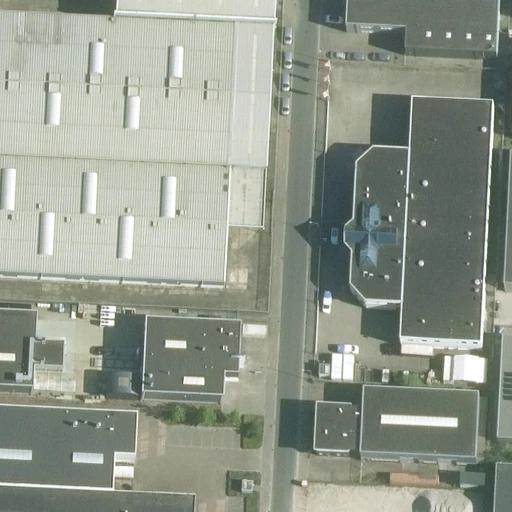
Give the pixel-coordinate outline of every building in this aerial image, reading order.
[(0,22),(0,278),(222,290),(228,174),(263,176),(264,176),(271,34),(273,35),(273,33),(271,32),(272,0),(114,0),(113,25),(111,25),(111,28),(0,22)] [(499,0),(347,0),(346,34),(406,37),(405,57),(497,62),(499,0)] [(350,294),(351,295),(366,311),(402,312),(400,348),(482,352),(494,111),(412,107),(409,159),(373,157),(356,172),(354,222),(339,236),(338,253),(352,268),(350,294)] [(0,395),(31,397),(33,374),(63,375),(64,348),(34,347),(35,320),(0,318),(0,395)] [(236,380),(237,368),(242,368),(242,366),(237,366),(239,330),(143,325),(139,402),(221,406),(222,382),(236,383),(236,382),(236,380)] [(511,343),(502,343),(497,446),(511,447),(511,343)] [(107,349),(104,400),(136,401),(139,351),(107,349)] [(476,387),(486,388),(487,378),(476,377),(476,387)] [(363,416),(319,414),(316,457),(360,460),(360,462),(476,468),(479,401),(364,396),(363,416)] [(192,511),(193,504),(109,500),(111,463),(132,464),(134,421),(0,414),(0,511),(192,511)] [(494,511),(511,511),(511,472),(496,471),(494,511)] [(250,496),(251,486),(251,485),(241,485),(240,495),(250,496)] [(335,499),(334,511),(444,511),(445,503),(335,499)]
